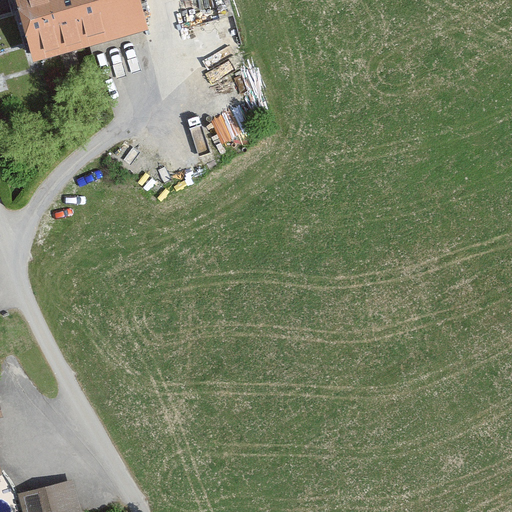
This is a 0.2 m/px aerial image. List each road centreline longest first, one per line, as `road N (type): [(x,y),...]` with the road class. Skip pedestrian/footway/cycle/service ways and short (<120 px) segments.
road 1 (residential): [(135,511),(12,256),(0,214)]
road 2 (unknown): [(12,256),(47,197),(177,88)]
